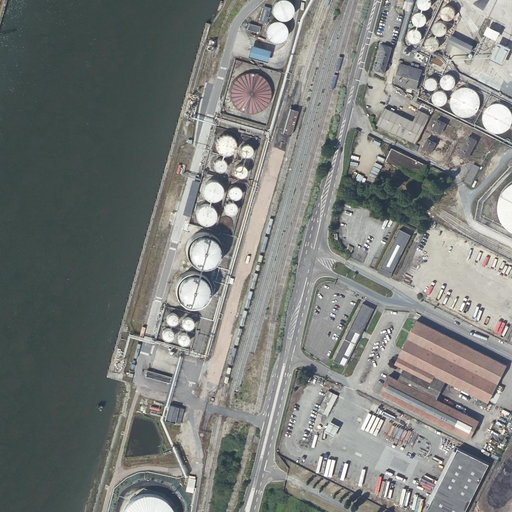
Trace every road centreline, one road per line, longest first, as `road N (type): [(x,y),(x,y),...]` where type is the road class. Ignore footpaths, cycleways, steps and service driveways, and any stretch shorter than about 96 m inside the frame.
road 1 (tertiary): [(376,0),(313,245)]
road 2 (tertiary): [(308,267),(246,511)]
road 3 (unknown): [(344,446),(347,382),(377,322),(394,315),(395,335),(366,391)]
road 4 (unknown): [(346,292),(329,293),(309,344),(326,356),(348,296)]
road 5 (unknown): [(344,446),(306,454),(291,446),(294,421),(320,380)]
road 6 (unclassified): [(418,306),(313,245)]
